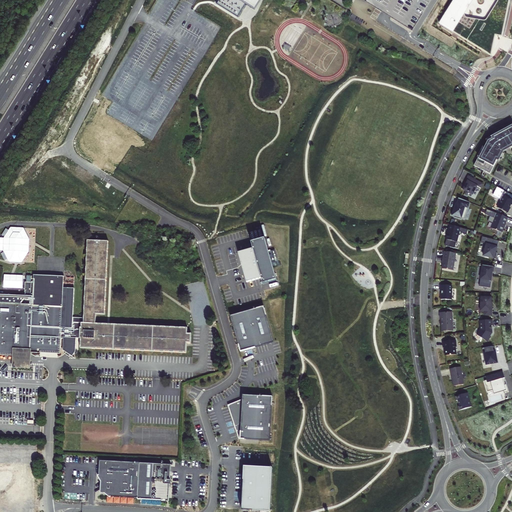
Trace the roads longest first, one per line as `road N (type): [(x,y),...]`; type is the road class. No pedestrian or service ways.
road 1 (residential): [(208,511),(216,461),(202,405),(237,367),(200,237),(68,147),(139,0)]
road 2 (residential): [(440,403),(423,290),(439,203),(464,149)]
road 3 (motorway): [(2,134),(85,0)]
road 4 (residential): [(48,511),(53,361)]
